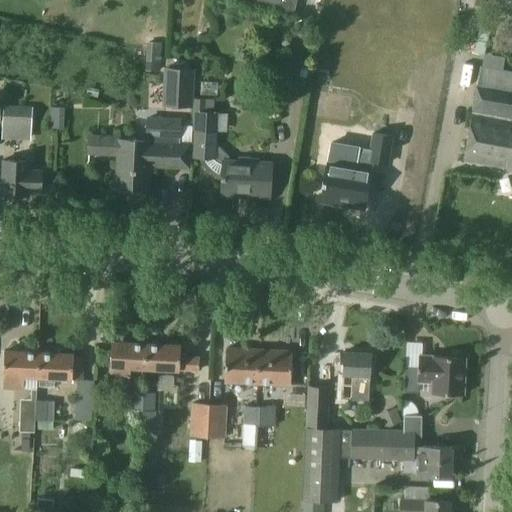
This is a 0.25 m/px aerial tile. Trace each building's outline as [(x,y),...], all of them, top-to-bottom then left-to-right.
[(280,0),(277,12),(294,16),(297,0),(280,0)] [(160,72),(162,43),(147,42),(145,71),(160,72)] [(393,69),(386,103),(438,114),(448,70),(420,64),(418,75),(393,69)] [(511,72),(480,66),(463,159),(508,167),(508,168),(511,169),(511,72)] [(164,97),(164,105),(191,106),(193,70),(166,69),(164,97)] [(222,196),(239,197),(240,193),(270,195),(271,163),(228,161),(227,159),(226,156),(225,154),(223,152),(221,150),(219,148),(216,147),(214,146),(216,115),(207,114),(207,101),(196,100),(193,158),(198,158),(201,162),(202,164),(205,167),(209,171),(213,174),(215,175),(219,177),(223,179),(222,196)] [(28,109),(2,108),(1,126),(28,126),(28,109)] [(89,136),(88,154),(118,156),(116,188),(149,190),(150,166),(191,168),(192,144),(179,143),(181,119),(149,118),(148,135),(149,136),(149,140),(119,138),(119,137),(89,136)] [(390,163),(395,122),(376,119),(370,160),(390,163)] [(64,129),(64,121),(50,121),(49,128),(64,129)] [(30,162),(3,161),(2,194),(28,196),(29,190),(41,191),(42,171),(30,170),(30,162)] [(321,202),(340,205),(341,201),(365,205),(371,169),(354,167),(354,170),(327,166),(325,182),(323,181),(322,185),(324,186),(321,202)] [(146,344),(111,342),(109,380),(130,381),(131,369),(145,369),(146,344)] [(146,344),(145,369),(180,371),(180,370),(199,371),(200,358),(180,357),(181,345),(146,344)] [(226,348),(224,382),(257,384),(259,350),(226,348)] [(259,350),(257,384),(274,385),(291,386),(291,381),(293,351),(259,350)] [(4,351),(2,388),(23,389),(24,377),(38,378),(39,352),(4,351)] [(39,352),(38,378),(40,378),(40,387),(54,388),(55,378),(76,380),(82,380),(83,357),(74,357),(74,354),(39,352)] [(342,375),(341,399),(369,400),(370,376),(372,354),(343,352),(341,375),(342,375)] [(419,356),(418,367),(406,367),(405,392),(418,393),(419,382),(433,382),(432,393),(463,395),(465,357),(461,357),(459,352),(452,352),(449,356),(434,356),(434,357),(419,356)] [(306,428),(326,428),(328,387),(308,386),(306,428)] [(132,392),(131,411),(143,411),(143,394),(143,392),(132,392)] [(143,394),(143,411),(155,411),(155,393),(143,392),(143,394)] [(37,402),(36,420),(38,421),(54,421),(55,402),(37,402)] [(209,436),(210,405),(193,403),(191,435),(209,436)] [(209,436),(224,438),(227,406),(210,405),(209,436)] [(256,407),(256,425),(273,426),(274,406),(266,405),(266,407),(256,407)] [(245,406),(244,424),(256,425),(256,407),(245,406)] [(20,421),(19,432),(22,432),(30,433),(35,433),(35,420),(35,415),(22,414),(20,414),(20,421)] [(326,428),(306,428),(305,451),(303,500),(337,501),(338,457),(350,457),(350,458),(419,459),(418,468),(416,468),(416,476),(451,477),(452,447),(421,446),(422,432),(402,431),(352,430),(340,430),(340,429),(326,429),(326,428)] [(30,433),(22,432),(21,451),(30,451),(30,433)] [(153,475),(152,487),(164,488),(165,475),(153,475)] [(38,498),(37,508),(54,509),(54,500),(38,498)] [(400,499),(399,511),(450,511),(451,499),(425,499),(425,500),(400,499)]
